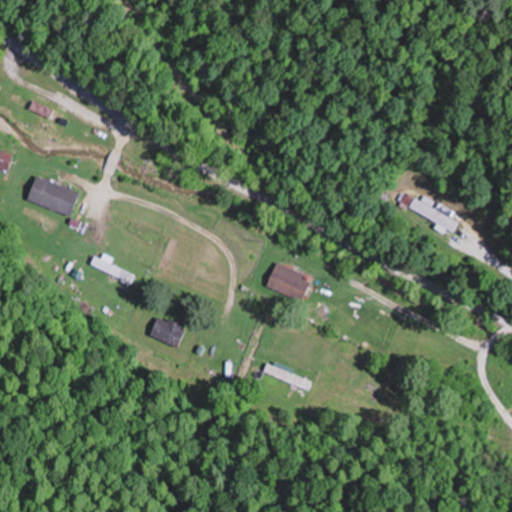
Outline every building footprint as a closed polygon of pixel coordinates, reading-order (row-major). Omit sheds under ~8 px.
[(11,101),(52,116),(55,108),(14,92),(11,101)] [(1,168),(13,168),(13,152),(1,152),(1,168)] [(30,199),(73,216),(83,191),(39,175),(30,199)] [(468,228),(430,205),(424,215),(462,238),(468,228)] [(278,263),(268,286),(304,302),(314,279),(278,263)] [(187,325),(158,316),(151,339),(180,348),(187,325)] [(298,388),(263,375),(260,384),(295,397),(298,388)]
